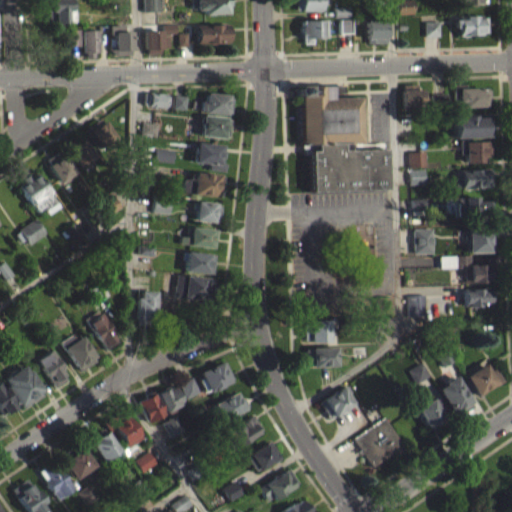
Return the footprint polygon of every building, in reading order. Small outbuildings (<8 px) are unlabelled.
[(49,0),(49,10),(48,10),(48,22),(66,21),(65,10),(69,9),(69,0),(49,0)] [(142,0),(142,11),(159,10),(159,0),(142,0)] [(189,0),(229,0),(230,4),(225,4),(225,12),(202,13),(202,9),(193,9),(193,8),(189,8),(189,0)] [(293,0),(324,0),(324,1),(319,2),(319,9),(318,9),(318,10),(311,10),(310,9),(298,10),(298,9),(294,9),(293,0)] [(395,0),(395,13),(411,13),(410,0),(395,0)] [(483,0),(455,0),(455,11),(483,10),(483,0)] [(332,6),(333,16),(348,16),(348,6),(332,6)] [(332,24),(346,23),(346,13),(332,14),(332,24)] [(456,15),(456,18),(452,18),(452,27),(457,26),(457,35),(460,35),(460,36),(466,36),(466,34),(481,34),(481,32),(486,32),(486,16),(480,16),(480,14),(456,15)] [(338,19),(338,32),(350,32),(350,18),(338,19)] [(310,37),(310,42),(301,42),(301,38),(300,38),(299,33),(298,31),(297,27),(299,25),(300,24),(300,20),(326,19),(326,30),(322,30),(322,37),(310,37)] [(365,42),(365,38),(364,38),(364,20),(384,19),(384,42),(365,42)] [(422,21),(423,36),(438,36),(438,20),(422,21)] [(161,24),(161,33),(174,33),(174,23),(161,24)] [(107,24),(108,33),(113,33),(113,46),(108,46),(108,49),(113,53),(128,53),(128,49),(130,49),(129,30),(123,30),(123,24),(107,24)] [(193,24),(194,43),(226,42),(226,27),(219,27),(219,24),(193,24)] [(349,26),(337,26),(337,40),(349,39),(349,26)] [(79,28),(79,45),(67,45),(67,29),(79,28)] [(438,43),(437,28),(422,28),(423,44),(438,43)] [(82,30),(82,52),(83,52),(83,57),(94,56),(94,52),(97,52),(97,29),(82,30)] [(143,30),(143,48),(145,48),(145,52),(158,52),(158,48),(160,48),(160,47),(167,47),(167,36),(160,36),(160,29),(143,30)] [(176,32),(177,46),(186,46),(185,32),(176,32)] [(185,40),(175,40),(176,53),(185,53),(185,40)] [(399,89),(400,106),(422,105),(421,89),(415,89),(415,83),(402,84),(402,89),(399,89)] [(453,84),(453,98),(457,98),(457,101),(462,101),(462,106),(483,106),(483,105),(486,104),(488,101),(488,88),(483,88),(483,87),(464,87),(464,84),(453,84)] [(308,190),(383,189),(383,142),(369,142),(359,142),(358,95),(330,97),(330,94),(330,92),(341,91),(341,85),(295,86),(295,96),(298,96),(299,144),(301,144),(300,148),(300,153),(306,152),(307,155),(308,190)] [(143,92),(142,104),(147,104),(147,105),(164,107),(165,92),(149,91),(148,93),(143,92)] [(202,112),(202,110),(197,109),(197,108),(198,108),(199,100),(204,101),(205,93),(204,93),(204,91),(226,94),(226,96),(231,96),(230,105),(232,105),(231,112),(229,112),(229,113),(224,112),(224,115),(202,112)] [(430,93),(430,106),(447,106),(446,93),(430,93)] [(174,94),(172,108),(184,109),(186,95),(174,94)] [(165,100),(143,99),(143,113),(165,114),(165,100)] [(172,116),(184,116),(185,102),(172,102),(172,116)] [(201,113),(198,135),(221,137),(221,135),(226,136),(228,119),(223,118),(224,116),(201,113)] [(473,115),(473,116),(490,116),(491,136),(452,137),(452,124),(449,124),(449,115),(473,115)] [(87,131),(101,150),(120,137),(114,129),(110,132),(99,117),(86,127),(88,130),(87,131)] [(141,121),(140,134),(155,135),(156,123),(141,121)] [(154,143),(156,130),(142,128),(140,142),(154,143)] [(68,147),(82,168),(97,157),(83,137),(68,147)] [(458,139),(458,153),(463,153),(463,162),(466,162),(466,161),(484,161),(484,154),(487,154),(487,140),(467,141),(467,139),(458,139)] [(195,142),(193,161),(208,163),(207,169),(223,170),(224,162),(218,162),(220,144),(195,142)] [(153,147),(151,160),(170,162),(172,150),(153,147)] [(406,151),(407,167),(425,166),(424,151),(406,151)] [(46,165),(57,181),(63,178),(64,181),(69,177),(67,175),(74,170),(64,155),(61,156),(58,152),(49,159),(51,162),(46,165)] [(170,169),(172,157),(153,155),(151,167),(170,169)] [(407,169),(408,184),(424,184),(423,169),(407,169)] [(456,171),(456,178),(455,178),(455,186),(459,185),(459,187),(485,187),(485,186),(490,185),(490,169),(462,169),(456,171)] [(18,182),(20,185),(19,187),(30,203),(32,204),(37,211),(44,206),(48,211),(58,205),(37,174),(36,175),(33,171),(18,182)] [(193,171),(192,179),(182,178),(180,191),(214,195),(214,194),(219,195),(221,176),(217,176),(217,174),(193,171)] [(143,173),(141,188),(160,190),(161,175),(143,173)] [(120,206),(109,214),(100,202),(111,194),(120,206)] [(153,196),(151,211),(167,213),(168,198),(153,196)] [(445,197),(445,212),(470,212),(470,214),(484,214),(486,215),(491,215),(491,199),(477,200),(477,196),(445,197)] [(410,198),(411,208),(424,208),(424,198),(410,198)] [(195,199),(195,202),(192,202),(192,209),(194,210),(193,219),(212,221),(212,219),(217,220),(219,204),(214,203),(214,202),(195,199)] [(107,221),(119,215),(112,203),(101,209),(107,221)] [(168,207),(150,205),(148,218),(166,220),(168,207)] [(18,229),(19,230),(14,233),(20,241),(23,238),(27,244),(44,232),(34,217),(18,229)] [(62,228),(63,229),(60,231),(64,237),(67,235),(71,239),(81,232),(73,220),(62,228)] [(15,237),(23,253),(44,242),(35,226),(15,237)] [(186,226),(185,235),(178,234),(178,242),(212,246),(214,229),(186,226)] [(466,252),(479,252),(479,250),(493,250),(493,240),(492,240),(492,226),(465,227),(466,252)] [(412,252),(431,252),(431,227),(412,227),(412,252)] [(80,239),(72,228),(62,235),(70,247),(80,239)] [(138,245),(137,253),(151,255),(152,247),(138,245)] [(185,251),(183,269),(210,273),(212,254),(185,251)] [(438,255),(438,267),(458,266),(458,264),(469,264),(469,254),(438,255)] [(0,262),(0,273),(4,280),(12,274),(3,260),(0,262)] [(462,265),(463,283),(488,282),(493,281),(492,264),(462,265)] [(0,269),(0,281),(3,287),(11,283),(3,268),(0,269)] [(163,272),(162,285),(171,286),(170,288),(172,289),(171,298),(181,299),(181,298),(209,301),(212,278),(184,275),(184,276),(179,276),(178,284),(171,284),(172,273),(163,272)] [(462,289),(462,305),(466,305),(466,306),(478,306),(478,304),(485,304),(487,302),(489,302),(488,287),(469,288),(469,289),(462,289)] [(134,297),(133,319),(154,320),(154,308),(152,308),(153,290),(138,290),(138,297),(134,297)] [(406,294),(406,315),(423,315),(423,294),(406,294)] [(375,296),(375,314),(392,313),(391,295),(375,296)] [(82,318),(104,348),(115,340),(108,330),(112,327),(98,307),(82,318)] [(302,339),(308,339),(308,341),(327,340),(327,337),(330,337),(330,321),(325,321),(325,319),(310,320),(311,329),(309,332),(302,332),(302,339)] [(50,321),(58,332),(47,339),(40,328),(50,321)] [(392,324),(373,324),(373,338),(392,338),(392,324)] [(457,324),(458,337),(443,338),(443,325),(457,324)] [(55,340),(74,368),(76,367),(78,369),(94,359),(92,356),(93,354),(78,332),(72,336),(69,331),(55,340)] [(304,348),(304,365),(311,365),(311,366),(334,365),(333,346),(309,347),(309,348),(304,348)] [(441,366),(453,359),(445,346),(433,353),(441,366)] [(34,359),(53,387),(65,378),(58,368),(61,366),(49,348),(34,359)] [(207,390),(227,380),(226,379),(230,377),(222,361),(220,362),(219,361),(198,371),(207,390)] [(406,370),(414,383),(428,375),(420,361),(406,370)] [(463,375),(475,395),(482,391),(482,388),(491,383),(495,384),(501,380),(493,367),(488,371),(483,363),(463,375)] [(2,378),(5,383),(3,385),(16,405),(18,403),(20,406),(40,393),(37,390),(40,388),(27,370),(26,371),(22,365),(2,378)] [(405,376),(413,391),(427,383),(420,369),(405,376)] [(436,388),(450,411),(454,409),(457,414),(471,405),(469,402),(470,401),(454,375),(443,382),(444,384),(436,388)] [(178,383),(185,397),(198,391),(191,377),(178,383)] [(0,411),(1,413),(12,406),(9,401),(10,400),(0,383),(0,411)] [(196,400),(191,385),(177,389),(182,404),(196,400)] [(317,402),(327,417),(349,403),(348,402),(351,400),(346,392),(348,391),(344,385),(317,402)] [(156,391),(164,409),(181,401),(173,386),(166,390),(164,387),(156,391)] [(212,403),(222,421),(247,406),(241,397),(238,399),(234,391),(212,403)] [(136,401),(145,421),(163,413),(153,392),(136,401)] [(412,404),(414,407),(413,407),(426,428),(442,418),(441,415),(445,413),(436,398),(433,400),(431,397),(428,398),(426,396),(412,404)] [(108,432),(101,422),(121,408),(141,437),(125,447),(113,429),(108,432)] [(251,414),(260,429),(227,451),(218,436),(251,414)] [(352,437),(371,465),(396,448),(399,452),(404,449),(382,416),(352,437)] [(160,428),(166,445),(181,439),(174,422),(160,428)] [(102,427),(104,430),(105,430),(118,448),(101,460),(88,442),(89,441),(87,438),(102,427)] [(244,456),(253,471),(269,460),(271,463),(279,457),(269,440),(244,456)] [(75,450),(60,460),(72,477),(85,469),(86,471),(94,466),(81,447),(75,451),(75,450)] [(146,450),(132,459),(140,470),(154,461),(146,450)] [(138,479),(153,470),(146,458),(131,467),(138,479)] [(42,480),(55,499),(71,488),(59,469),(58,470),(53,463),(42,471),(46,477),(42,480)] [(257,488),(265,500),(271,496),(272,498),(296,482),(286,468),(257,488)] [(8,488),(25,511),(26,511),(44,511),(50,508),(36,489),(34,490),(24,477),(8,488)] [(137,478),(146,492),(134,500),(125,486),(137,478)] [(220,487),(227,499),(239,492),(232,480),(220,487)] [(87,484),(95,497),(84,504),(76,492),(87,484)] [(220,493),(226,507),(239,501),(233,488),(220,493)] [(168,504),(173,511),(177,511),(189,504),(182,494),(168,504)] [(308,511),(311,509),(308,504),(306,506),(301,499),(294,503),(293,502),(277,511),(308,511)]
